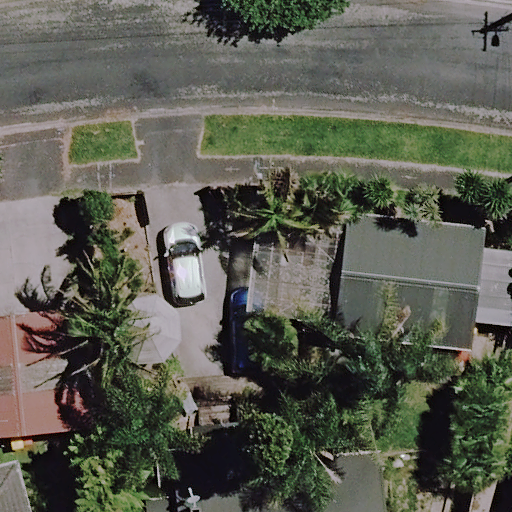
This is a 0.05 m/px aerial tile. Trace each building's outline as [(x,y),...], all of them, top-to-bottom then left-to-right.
[(470,226),(340,225),(339,355),(469,356),(470,226)] [(238,296),(175,295),(173,412),(236,413),(238,296)] [(83,329),(0,330),(0,442),(84,442),(83,329)] [(376,511),(375,466),(145,476),(146,511),(376,511)] [(0,472),(0,511),(17,511),(9,470),(0,472)]
